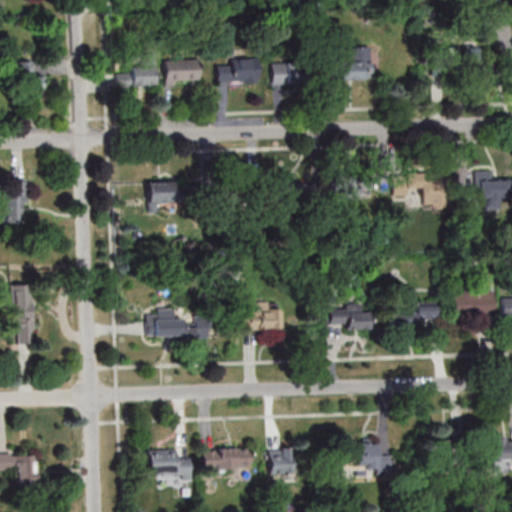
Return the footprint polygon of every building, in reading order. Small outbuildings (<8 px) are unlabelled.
[(477,46),(463,46),(463,69),(477,69),(477,46)] [(339,80),(369,80),(369,47),(339,47),(339,80)] [(114,72),(114,85),(154,85),(154,55),(141,55),(141,64),(128,64),(128,72),(114,72)] [(43,88),(43,74),(53,74),(53,59),(17,59),(18,88),(43,88)] [(198,59),(163,59),(163,82),(198,82),(198,59)] [(215,81),(257,81),(257,59),(215,59),(215,81)] [(269,62),(269,83),(303,83),(303,62),(269,62)] [(479,170),(477,205),(498,205),(499,198),(509,199),(510,179),(490,178),(490,171),(479,170)] [(373,196),(373,175),(328,175),(328,196),(373,196)] [(407,198),(442,198),(442,177),(407,177),(407,198)] [(21,181),(5,182),(6,199),(0,199),(0,220),(1,220),(2,224),(23,223),(21,181)] [(146,202),(175,202),(175,182),(146,182),(146,202)] [(311,182),(273,182),(273,205),(311,205),(311,182)] [(11,343),(31,343),(31,287),(11,287),(11,343)] [(451,314),(492,314),(492,289),(451,289),(451,314)] [(511,296),(500,297),(500,316),(511,315),(511,296)] [(262,308),(262,302),(249,302),(249,311),(237,311),(237,330),(281,330),(281,308),(262,308)] [(435,326),(435,304),(386,304),(386,326),(435,326)] [(172,310),(145,310),(145,335),(182,335),(182,317),(172,317),(172,310)] [(368,310),(328,310),(328,328),(368,328),(368,310)] [(511,439),(511,454),(511,459),(493,460),(492,435),(503,435),(503,439),(511,439)] [(432,438),(460,437),(460,442),(469,441),(469,450),(453,451),(453,457),(438,458),(438,453),(433,453),(432,438)] [(342,469),(354,469),(354,475),(364,475),(364,468),(374,468),(374,474),(394,473),(393,460),(388,459),(388,454),(375,454),(374,442),(368,442),(368,441),(348,442),(348,453),(342,453),(342,469)] [(248,447),(249,465),(235,465),(235,466),(211,467),(211,463),(201,463),(200,449),(216,448),(216,447),(234,446),(234,447),(248,447)] [(268,449),(280,449),(280,446),(290,446),(291,467),(291,472),(267,474),(268,449)] [(189,456),(189,477),(181,478),(180,473),(160,474),(160,471),(147,471),(146,448),(174,447),(175,456),(189,456)] [(35,486),(34,453),(0,453),(0,471),(14,472),(14,486),(35,486)]
